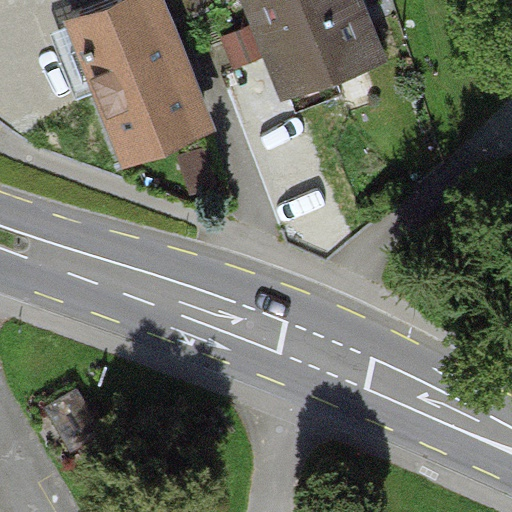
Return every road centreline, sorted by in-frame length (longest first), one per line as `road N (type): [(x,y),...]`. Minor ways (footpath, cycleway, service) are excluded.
road 1 (primary): [(511,442),(322,353),(105,275)]
road 2 (primary): [(105,275),(0,208)]
